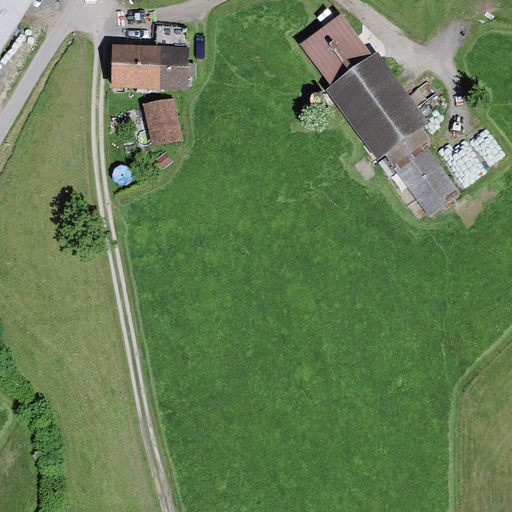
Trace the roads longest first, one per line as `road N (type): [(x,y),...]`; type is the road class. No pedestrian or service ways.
road 1 (track): [(171,511),(106,189),(95,0)]
road 2 (unclassified): [(75,0),(0,115)]
